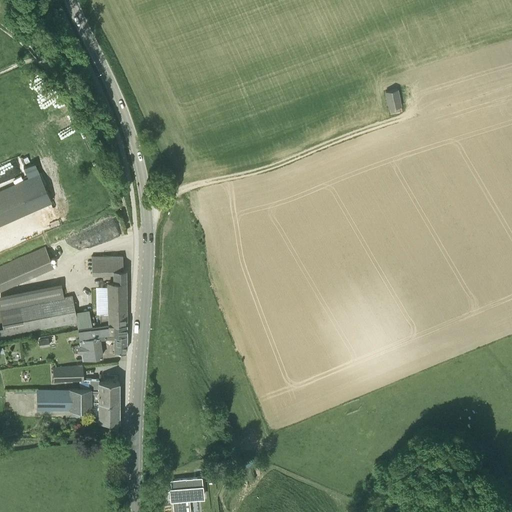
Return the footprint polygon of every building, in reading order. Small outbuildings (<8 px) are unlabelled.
[(386,91),(389,109),(401,106),(397,89),(386,91)] [(39,173),(0,191),(0,224),(52,201),(39,173)] [(44,248),(0,267),(0,288),(52,265),(44,248)] [(109,307),(126,306),(125,269),(123,269),(122,255),(91,256),(92,274),(114,274),(114,282),(108,284),(109,307)] [(73,295),(64,297),(61,282),(0,293),(0,311),(3,328),(0,328),(0,337),(78,322),(73,295)] [(100,325),(126,322),(126,306),(109,307),(109,314),(100,314),(100,325)] [(99,326),(91,327),(90,322),(85,323),(86,328),(78,329),(83,359),(102,356),(99,336),(99,333),(100,333),(99,326)] [(116,334),(127,335),(126,322),(100,325),(99,326),(100,333),(99,333),(99,336),(109,335),(116,335),(116,334)] [(126,351),(127,335),(116,334),(116,335),(115,350),(126,351)] [(50,345),(48,338),(38,340),(40,347),(50,345)] [(84,379),(83,365),(53,367),(54,381),(84,379)] [(91,400),(119,401),(119,381),(99,381),(99,392),(91,392),(91,400)] [(91,400),(91,392),(91,388),(70,388),(69,388),(37,389),(37,409),(70,409),(91,409),(91,404),(99,404),(99,422),(119,422),(119,401),(91,400)] [(225,456),(227,464),(234,462),(232,457),(231,454),(226,456),(225,456)] [(245,461),(247,468),(257,465),(255,458),(245,461)] [(187,511),(186,497),(203,495),(202,484),(185,486),(184,478),(171,479),(174,511),(187,511)]
